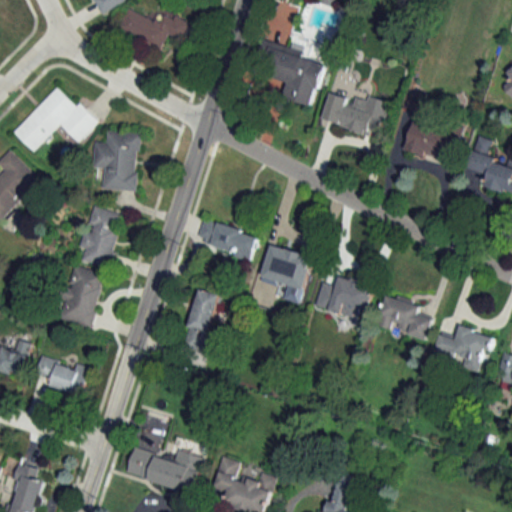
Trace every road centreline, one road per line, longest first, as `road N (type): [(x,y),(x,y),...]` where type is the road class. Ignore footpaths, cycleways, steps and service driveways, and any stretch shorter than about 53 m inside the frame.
road 1 (residential): [(80,511),(243,0)]
road 2 (residential): [(511,276),(204,124),(93,63),(60,30)]
